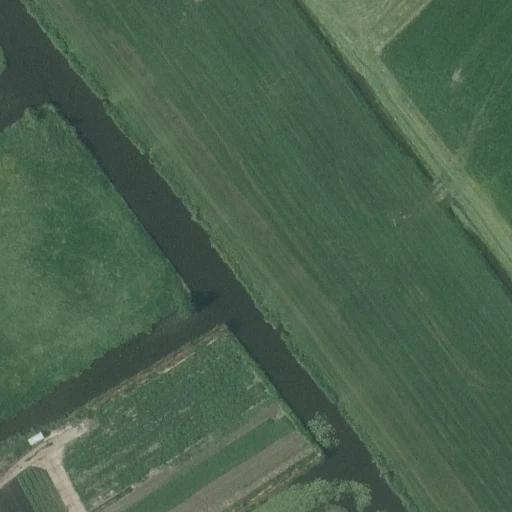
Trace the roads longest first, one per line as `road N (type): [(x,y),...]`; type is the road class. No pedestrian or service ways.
road 1 (track): [(511,142),(300,285),(42,0)]
road 2 (track): [(300,285),(470,511)]
